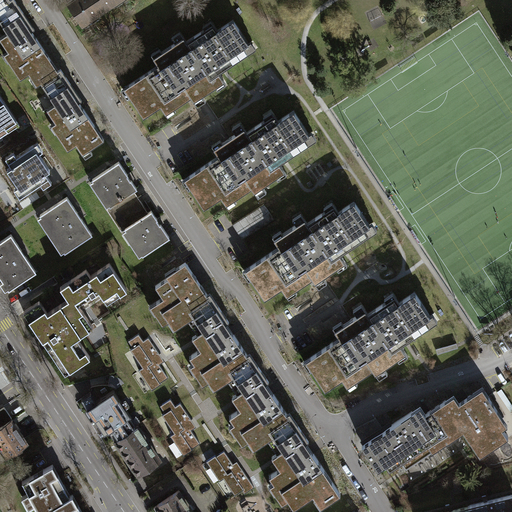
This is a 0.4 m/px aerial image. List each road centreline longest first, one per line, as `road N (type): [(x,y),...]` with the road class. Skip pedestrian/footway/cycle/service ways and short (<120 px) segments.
road 1 (residential): [(43,0),(327,429)]
road 2 (primary): [(0,326),(123,511)]
road 3 (residential): [(327,429),(395,393),(480,366)]
